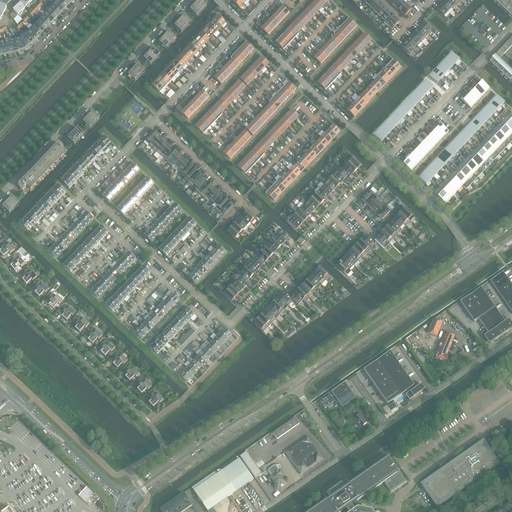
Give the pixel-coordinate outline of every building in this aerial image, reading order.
[(68,6),(61,0),(58,0),(56,2),(64,9),(68,6)] [(197,17),(207,7),(199,0),(190,10),(197,17)] [(373,10),(380,3),(376,0),(375,0),(369,6),(373,10)] [(397,9),(403,2),(400,0),(397,0),(393,5),(397,9)] [(455,4),(450,0),(446,0),(445,2),(452,8),(453,9),(457,5),(455,4)] [(506,11),(511,4),(511,2),(509,0),(502,7),(506,11)] [(322,8),(315,1),(311,4),(319,11),(322,8)] [(64,9),(56,2),(53,5),(61,13),(64,9)] [(400,13),(407,6),(403,2),(397,9),(400,13)] [(452,8),(445,2),(441,5),(448,12),(451,8),(453,10),(453,9),(452,8)] [(22,12),(25,8),(20,3),(13,11),(13,12),(10,15),(14,20),(18,25),(23,20),(18,15),(19,16),(22,13),(22,12)] [(377,14),(383,7),(380,3),(373,10),(377,14)] [(319,11),(311,4),(308,8),(315,15),(319,11)] [(61,13),(53,5),(50,9),(58,17),(61,13)] [(448,12),(441,5),(437,10),(436,11),(447,22),(449,21),(444,16),(448,12)] [(289,13),(282,6),(279,10),(286,17),(289,13)] [(405,17),(411,10),(407,6),(400,13),(405,17)] [(381,18),(387,11),(383,7),(377,14),(381,18)] [(315,15),(308,8),(304,12),(312,19),(315,15)] [(58,17),(50,9),(46,12),(50,16),(54,20),(58,17)] [(286,17),(279,10),(275,14),(282,20),(286,17)] [(385,21),(391,14),(387,11),(381,18),(385,21)] [(54,20),(50,16),(46,12),(43,16),(51,24),(54,20)] [(312,19),(304,12),(301,15),(308,22),(312,19)] [(282,20),(275,14),(272,17),(279,24),(282,20)] [(389,25),(395,18),(391,14),(385,21),(383,23),(387,26),(389,25)] [(225,23),(218,15),(214,20),(221,27),(225,23)] [(308,22),(301,15),(297,19),(305,26),(308,22)] [(51,24),(43,16),(40,20),(47,27),(51,24)] [(181,33),(191,23),(184,16),(174,27),(181,33)] [(279,24),(272,17),(268,21),(275,28),(279,24)] [(393,29),(398,24),(399,22),(395,18),(389,25),(387,26),(392,30),(393,29)] [(305,26),(297,19),(294,23),(301,30),(305,26)] [(350,19),(349,19),(345,23),(346,24),(353,30),(357,26),(350,19)] [(47,27),(40,20),(36,23),(44,31),(47,27)] [(221,27),(214,20),(210,24),(217,31),(221,27)] [(275,28),(268,21),(264,25),(272,32),(275,28)] [(426,22),(424,23),(420,27),(427,34),(429,35),(427,33),(431,30),(436,34),(437,33),(426,22)] [(44,31),(36,23),(33,27),(41,34),(44,31)] [(301,30),(294,23),(290,27),(299,34),(298,33),(301,30)] [(346,24),(345,23),(341,27),(342,28),(349,34),(353,30),(346,24)] [(217,31),(210,24),(206,28),(213,35),(217,31)] [(272,32),(264,25),(261,29),(268,35),(272,32)] [(41,34),(33,27),(29,30),(37,38),(41,34)] [(299,34),(290,27),(287,30),(294,37),(295,38),(299,34)] [(342,28),(341,27),(338,30),(339,31),(346,38),(349,34),(342,28)] [(427,34),(420,27),(417,31),(424,38),(425,39),(429,35),(427,34)] [(213,35),(206,28),(202,32),(209,39),(213,35)] [(37,38),(29,30),(26,34),(34,41),(37,38)] [(294,37),(287,30),(283,34),(290,41),(291,42),(295,38),(294,37)] [(339,31),(338,30),(334,34),(335,35),(342,42),(346,38),(339,31)] [(424,38),(417,31),(413,35),(420,41),(421,43),(425,39),(424,38)] [(166,50),(176,39),(169,32),(159,43),(165,49),(166,50)] [(209,39),(202,32),(198,36),(205,43),(209,39)] [(371,40),(364,33),(361,37),(368,44),(371,40)] [(34,41),(26,34),(23,37),(22,36),(22,37),(31,45),(34,41)] [(290,41),(283,34),(279,38),(286,45),(287,46),(291,42),(290,41)] [(335,35),(334,34),(334,35),(335,36),(331,39),(338,46),(342,42),(335,35)] [(420,41),(413,35),(409,39),(416,45),(417,47),(421,43),(420,41)] [(205,43),(198,36),(194,40),(201,47),(205,43)] [(31,45),(22,37),(19,40),(20,41),(25,51),(31,45)] [(368,44),(361,37),(357,41),(364,48),(368,44)] [(286,45),(279,38),(275,42),(282,49),(283,50),(287,46),(286,45)] [(338,46),(331,39),(328,43),(335,50),(338,46)] [(416,45),(409,39),(406,43),(412,49),(414,50),(413,49),(416,46),(417,47),(416,45)] [(25,51),(20,41),(19,40),(15,41),(17,52),(25,51)] [(201,47),(194,40),(190,45),(197,52),(201,47)] [(364,48),(357,41),(353,45),(361,51),(364,48)] [(247,43),(246,42),(242,46),(243,47),(250,54),(254,50),(247,43)] [(494,65),(501,58),(501,59),(504,55),(505,56),(508,58),(510,59),(511,60),(511,59),(511,49),(511,48),(511,46),(511,45),(508,42),(507,44),(506,45),(490,62),(494,65)] [(335,50),(328,43),(324,46),(331,53),(335,50)] [(412,49),(406,43),(402,47),(409,53),(410,55),(414,50),(412,49)] [(197,52),(190,45),(186,49),(193,56),(197,52)] [(361,51),(353,45),(350,48),(357,55),(361,51)] [(243,47),(242,46),(238,50),(239,51),(246,58),(250,54),(243,47)] [(331,53),(324,46),(321,50),(328,57),(331,53)] [(357,55),(350,48),(346,52),(354,59),(357,55)] [(150,66),(160,55),(153,49),(143,59),(150,65),(150,66)] [(193,56),(186,49),(182,53),(190,60),(193,56)] [(239,51),(238,50),(235,54),(236,55),(243,62),(246,58),(239,51)] [(328,57),(321,50),(317,54),(324,61),(328,57)] [(354,59),(346,52),(343,56),(350,62),(354,59)] [(190,60),(182,53),(178,57),(186,64),(190,60)] [(459,60),(451,53),(448,57),(455,64),(459,60)] [(236,55),(235,54),(231,58),(232,59),(239,66),(243,62),(236,55)] [(324,61),(317,54),(314,58),(321,64),(324,61)] [(350,62),(343,56),(339,59),(347,66),(350,62)] [(186,64),(178,57),(174,61),(182,68),(186,64)] [(268,64),(261,57),(258,61),(265,68),(268,64)] [(455,64),(448,57),(444,61),(452,68),(455,64)] [(232,59),(231,58),(232,59),(228,63),(235,70),(239,66),(232,59)] [(498,69),(504,62),(501,59),(501,58),(494,65),(498,69)] [(347,66),(339,59),(336,63),(343,70),(347,66)] [(182,68),(174,61),(170,65),(178,72),(179,73),(178,72),(182,68)] [(265,68),(258,61),(254,65),(261,71),(265,68)] [(401,68),(393,61),(390,65),(397,72),(401,68)] [(452,68),(444,61),(440,65),(448,72),(452,68)] [(501,73),(508,66),(504,62),(498,69),(501,73)] [(235,70),(228,63),(225,66),(232,73),(235,70)] [(343,70),(336,63),(332,67),(339,74),(341,75),(341,74),(340,73),(343,70)] [(135,82),(145,72),(138,65),(128,75),(135,82)] [(178,72),(170,65),(167,69),(174,76),(175,77),(179,73),(178,72)] [(261,71),(254,65),(251,68),(258,75),(261,71)] [(397,72),(390,65),(386,69),(393,76),(397,72)] [(448,72),(440,65),(436,69),(444,76),(448,72)] [(232,73),(225,66),(221,70),(228,77),(232,73)] [(505,76),(511,69),(508,66),(501,73),(505,76)] [(339,74),(332,67),(329,71),(336,77),(337,78),(341,75),(339,74)] [(258,75),(251,68),(247,72),(254,79),(258,75)] [(174,76),(167,69),(163,73),(170,80),(171,81),(175,77),(174,76)] [(393,76),(386,69),(382,73),(390,80),(393,76)] [(444,76),(436,69),(432,73),(440,80),(444,76)] [(228,77),(221,70),(218,74),(225,81),(228,77)] [(336,77),(329,71),(325,74),(332,81),(333,82),(337,78),(336,77)] [(254,79),(247,72),(243,76),(251,82),(254,79)] [(170,80),(163,73),(159,77),(167,84),(168,85),(171,81),(170,80)] [(390,80),(382,73),(378,77),(386,84),(390,80)] [(440,80),(432,73),(429,77),(436,84),(440,80)] [(225,81),(218,74),(214,78),(221,84),(225,81)] [(332,81),(325,74),(321,79),(328,85),(329,86),(333,82),(332,81)] [(251,82),(243,76),(240,80),(247,86),(251,82)] [(167,84),(159,77),(156,81),(163,88),(164,89),(168,85),(167,84)] [(386,84),(378,77),(374,81),(382,88),(386,84)] [(328,85),(321,79),(317,83),(324,89),(325,90),(329,86),(328,85)] [(433,88),(425,80),(421,84),(429,92),(433,88)] [(166,91),(164,89),(163,88),(156,81),(152,85),(159,92),(162,95),(166,91)] [(246,87),(239,81),(235,84),(242,91),(246,87)] [(382,88),(374,81),(370,85),(378,92),(382,88)] [(296,90),(288,82),(284,86),(292,94),(296,90)] [(489,89),(482,82),(478,86),(485,93),(489,89)] [(242,91),(235,84),(232,88),(239,95),(242,91)] [(429,92),(421,84),(418,88),(425,96),(429,92)] [(378,92),(370,85),(366,89),(374,96),(378,92)] [(292,94),(284,86),(280,90),(289,98),(292,94)] [(485,93),(478,86),(474,90),(482,97),(485,93)] [(239,95),(232,88),(228,92),(235,99),(239,95)] [(425,96),(418,88),(414,92),(422,100),(425,96)] [(374,96),(366,89),(362,94),(370,101),(374,96)] [(209,97),(202,90),(199,94),(206,101),(209,97)] [(289,98),(280,90),(277,94),(285,102),(289,98)] [(482,97),(474,90),(470,93),(478,101),(482,97)] [(235,99),(228,92),(224,96),(232,102),(235,99)] [(422,100),(414,92),(410,96),(418,103),(422,100)] [(478,101),(470,93),(466,97),(474,105),(478,101)] [(206,101),(199,94),(195,98),(202,105),(206,101)] [(285,102),(277,94),(273,98),(281,106),(285,102)] [(370,101),(362,94),(359,98),(366,105),(370,101)] [(232,102),(224,96),(221,99),(228,106),(232,102)] [(418,103),(410,96),(406,100),(414,107),(418,103)] [(504,103),(496,96),(493,100),(500,107),(504,103)] [(474,105),(466,97),(463,101),(470,109),(474,105)] [(202,105),(195,98),(191,102),(199,108),(202,105)] [(281,106),(273,98),(269,102),(277,110),(281,106)] [(366,105),(359,98),(355,102),(362,109),(366,105)] [(228,106),(221,99),(217,103),(225,110),(228,106)] [(414,107),(406,100),(403,104),(411,111),(414,107)] [(500,107),(493,100),(489,104),(497,111),(500,107)] [(199,108),(191,102),(188,105),(195,112),(199,108)] [(277,110),(269,102),(270,103),(267,107),(274,114),(277,110)] [(362,109),(355,102),(351,106),(358,113),(362,109)] [(225,110),(217,103),(214,107),(221,114),(222,115),(222,114),(221,113),(225,110)] [(411,111),(403,104),(399,108),(407,115),(411,111)] [(497,111),(489,104),(485,108),(493,115),(497,111)] [(195,112),(188,105),(184,109),(191,116),(195,112)] [(358,113),(351,106),(347,110),(354,117),(358,113)] [(221,114),(214,107),(210,111),(217,117),(218,118),(222,115),(221,114)] [(274,114),(267,107),(263,110),(270,117),(274,114)] [(407,115),(399,108),(395,112),(403,119),(407,115)] [(493,115),(485,108),(481,112),(489,119),(493,115)] [(191,116),(184,109),(181,113),(188,120),(191,116)] [(270,117),(263,110),(260,114),(267,121),(270,117)] [(299,117),(291,110),(288,113),(295,120),(299,117)] [(217,117),(210,111),(207,114),(214,121),(215,122),(218,118),(217,117)] [(90,129),(100,119),(93,112),(83,123),(90,129)] [(403,119),(395,112),(392,116),(399,123),(403,119)] [(489,119),(481,112),(478,115),(485,123),(489,119)] [(295,120),(288,113),(284,117),(291,124),(295,120)] [(214,121),(207,114),(203,118),(210,125),(211,126),(215,122),(214,121)] [(267,121),(260,114),(256,118),(263,125),(267,121)] [(485,123),(478,115),(474,119),(482,127),(485,123)] [(399,123),(392,116),(388,119),(396,127),(399,123)] [(291,124),(284,117),(281,121),(288,128),(291,124)] [(210,125),(203,118),(199,122),(206,129),(207,130),(211,126),(210,125)] [(263,125),(256,118),(253,122),(260,128),(263,125)] [(396,127),(388,119),(384,123),(392,131),(396,127)] [(482,127),(474,119),(470,123),(478,131),(482,127)] [(288,128),(281,121),(277,125),(284,131),(288,128)] [(206,129),(199,122),(195,126),(202,133),(203,134),(207,130),(206,129)] [(260,128),(253,122),(249,125),(256,132),(260,128)] [(392,131),(384,123),(380,127),(388,135),(392,131)] [(478,131),(470,123),(466,127),(474,134),(478,131)] [(256,132),(249,125),(245,129),(253,136),(256,132)] [(284,131),(277,125),(274,128),(281,135),(284,131)] [(340,132),(333,125),(328,129),(336,136),(340,132)] [(448,132),(441,125),(437,129),(445,136),(448,132)] [(511,133),(505,126),(499,132),(511,143),(511,141),(511,133)] [(388,135),(380,127),(377,131),(384,139),(388,135)] [(474,134),(466,127),(463,131),(470,138),(474,134)] [(74,146),(84,135),(77,128),(67,139),(74,146)] [(281,135),(274,128),(270,132),(277,139),(281,135)] [(336,136),(328,129),(325,133),(332,140),(336,136)] [(445,136),(437,129),(433,133),(441,140),(445,136)] [(251,137),(244,130),(241,134),(248,141),(251,137)] [(149,145),(158,135),(154,131),(147,139),(151,143),(149,145)] [(384,139),(377,131),(373,135),(381,143),(384,139)] [(470,138),(463,131),(459,135),(467,142),(470,138)] [(277,139),(270,132),(267,136),(274,143),(277,139)] [(499,132),(494,138),(505,149),(511,143),(499,132)] [(332,140),(325,133),(321,137),(328,145),(332,140)] [(441,140),(433,133),(429,137),(437,144),(441,140)] [(248,141),(241,134),(237,138),(244,145),(248,141)] [(153,149),(162,139),(161,138),(158,135),(149,145),(153,149)] [(467,142),(459,135),(455,139),(463,146),(467,142)] [(112,144),(103,136),(99,140),(107,147),(108,149),(112,144)] [(156,153),(166,143),(163,140),(165,138),(163,136),(161,138),(162,139),(153,149),(156,152),(156,153)] [(274,143),(267,136),(263,139),(270,146),(274,143)] [(328,145),(321,137),(317,142),(324,149),(328,145)] [(437,144),(429,137),(426,140),(433,148),(437,144)] [(244,145),(237,138),(234,142),(241,148),(244,145)] [(494,138),(488,144),(499,155),(505,149),(494,138)] [(270,146),(263,139),(260,143),(267,150),(270,146)] [(463,146),(455,139),(452,143),(459,150),(463,146)] [(107,147),(99,140),(95,144),(103,151),(107,147)] [(433,148),(426,140),(422,144),(430,152),(433,148)] [(241,148),(234,142),(230,145),(237,152),(241,148)] [(324,149),(317,142),(313,146),(320,153),(324,149)] [(170,146),(169,146),(166,143),(156,153),(160,156),(170,146)] [(267,150),(260,143),(256,147),(263,154),(264,155),(264,154),(263,153),(267,150)] [(459,150),(452,143),(448,147),(456,154),(459,150)] [(31,192),(66,155),(63,152),(65,150),(59,144),(18,187),(20,188),(26,194),(29,190),(31,192)] [(103,151),(95,144),(91,148),(99,155),(103,151)] [(165,159),(174,150),(170,147),(172,145),(171,144),(169,146),(170,146),(160,156),(162,154),(166,158),(165,159)] [(430,152),(422,144),(418,148),(426,156),(430,152)] [(488,144),(482,150),(494,161),(499,155),(488,144)] [(237,152),(230,145),(226,149),(234,156),(237,152)] [(320,153),(313,146),(309,150),(316,157),(320,153)] [(263,154),(256,147),(252,151),(260,158),(261,159),(264,155),(263,154)] [(456,154),(448,147),(444,151),(452,158),(456,154)] [(99,155),(91,148),(87,153),(95,160),(99,155)] [(426,156),(418,148),(414,152),(422,160),(426,156)] [(234,156),(226,149),(223,153),(230,160),(234,156)] [(169,163),(177,154),(177,153),(174,150),(165,159),(169,163)] [(316,157),(309,150),(305,154),(312,161),(316,157)] [(482,150),(477,156),(488,167),(494,161),(482,150)] [(173,167),(182,157),(181,157),(178,155),(180,152),(179,151),(177,153),(177,154),(169,163),(173,167)] [(260,158),(252,151),(249,155),(256,161),(257,162),(261,159),(260,158)] [(452,158),(444,151),(440,155),(448,162),(452,158)] [(422,160),(414,152),(411,156),(418,163),(422,160)] [(95,160),(87,153),(83,157),(91,164),(95,160)] [(312,161),(305,154),(301,158),(308,165),(312,161)] [(256,161),(249,155),(245,159),(252,165),(253,166),(257,162),(256,161)] [(448,162),(440,155),(437,158),(444,166),(448,162)] [(352,156),(347,160),(357,170),(361,165),(352,156)] [(418,163),(411,156),(407,160),(415,167),(418,163)] [(477,156),(471,162),(483,172),(488,167),(477,156)] [(91,164),(83,157),(79,161),(87,168),(91,164)] [(177,170),(185,161),(185,160),(182,157),(173,167),(174,165),(178,169),(177,170)] [(181,174),(189,165),(186,162),(188,160),(187,158),(185,160),(185,161),(177,170),(181,174)] [(308,165),(301,158),(297,162),(304,169),(308,165)] [(444,166),(437,158),(433,162),(441,170),(444,166)] [(252,165),(245,159),(241,163),(248,169),(249,170),(253,166),(252,165)] [(348,161),(344,165),(353,174),(354,173),(357,170),(347,160),(348,161)] [(415,167),(407,160),(403,164),(411,171),(415,167)] [(87,168),(79,161),(76,165),(84,173),(83,172),(87,168)] [(304,169),(297,162),(293,166),(301,174),(304,169)] [(441,170),(433,162),(429,166),(437,174),(441,170)] [(471,162),(466,167),(477,178),(483,172),(471,162)] [(248,169),(241,163),(237,167),(244,173),(246,174),(249,170),(248,169)] [(140,170),(132,164),(129,168),(136,174),(140,170)] [(76,165),(72,169),(80,177),(82,175),(83,176),(88,181),(90,179),(84,173),(76,165)] [(185,178),(193,169),(193,168),(189,165),(181,174),(185,178)] [(340,169),(349,178),(353,174),(354,176),(356,175),(354,173),(353,174),(344,165),(346,166),(342,170),(340,169)] [(188,182),(197,172),(194,169),(196,168),(194,166),(193,168),(193,169),(185,178),(186,177),(190,180),(188,182)] [(301,174),(293,166),(289,170),(297,178),(301,174)] [(437,174),(429,166),(426,170),(433,178),(437,174)] [(466,167),(460,173),(472,184),(477,178),(466,167)] [(136,174),(129,168),(125,172),(132,178),(136,174)] [(80,177),(72,169),(68,173),(77,181),(80,177)] [(340,169),(336,173),(344,180),(344,179),(347,176),(349,178),(340,169)] [(297,178),(289,170),(285,174),(284,174),(285,175),(293,182),(297,178)] [(433,178),(426,170),(422,174),(429,182),(433,178)] [(132,178),(125,172),(121,176),(128,182),(132,178)] [(192,186),(201,176),(200,175),(197,172),(188,182),(192,186)] [(335,172),(331,176),(332,177),(340,184),(343,181),(345,183),(346,181),(344,179),(344,180),(336,173),(335,172)] [(77,181),(68,173),(64,177),(73,185),(77,181)] [(196,190),(205,180),(202,177),(204,175),(203,174),(202,173),(200,175),(201,176),(192,186),(194,184),(198,187),(195,190),(196,190)] [(460,173),(455,179),(462,186),(466,190),(472,184),(460,173)] [(285,175),(284,174),(281,178),(289,186),(293,182),(285,175)] [(429,182),(422,174),(418,178),(426,186),(429,182)] [(128,182),(121,176),(117,179),(124,186),(128,182)] [(73,185),(64,177),(60,181),(69,189),(73,185)] [(154,184),(147,177),(143,181),(150,188),(154,184)] [(327,180),(336,188),(337,188),(340,184),(332,177),(328,181),(327,180)] [(281,178),(277,182),(278,182),(285,190),(289,186),(281,178)] [(124,186),(117,179),(114,183),(121,190),(124,186)] [(455,179),(449,185),(457,192),(462,187),(455,179)] [(209,184),(208,183),(205,180),(196,190),(199,194),(209,184)] [(327,180),(323,184),(332,193),(335,189),(337,191),(338,189),(337,188),(336,188),(327,180)] [(150,188),(143,181),(139,185),(146,192),(150,188)] [(203,197),(213,188),(210,185),(212,182),(210,181),(208,183),(209,184),(199,194),(203,197)] [(278,182),(277,182),(273,185),(274,186),(282,193),(285,190),(278,182)] [(121,190),(114,183),(110,187),(117,194),(121,190)] [(66,192),(57,184),(53,188),(62,196),(66,192)] [(324,185),(320,189),(328,197),(329,196),(332,193),(323,184),(324,185)] [(146,192),(139,185),(135,189),(142,196),(146,192)] [(274,186),(273,185),(269,189),(270,190),(278,197),(282,193),(274,186)] [(444,190),(443,191),(451,198),(457,192),(449,185),(444,190)] [(117,194),(110,187),(106,191),(113,198),(117,194)] [(62,196),(53,188),(50,192),(58,200),(62,196)] [(207,201),(217,191),(216,190),(213,188),(203,197),(207,201)] [(213,203),(221,195),(218,192),(220,190),(218,188),(216,190),(217,191),(207,201),(209,199),(213,203)] [(142,196),(135,189),(132,193),(139,200),(142,196)] [(270,190),(269,189),(265,194),(266,194),(274,202),(278,197),(270,190)] [(320,189),(316,194),(324,201),(327,197),(329,199),(331,198),(329,196),(328,197),(320,189)] [(365,204),(375,194),(370,190),(361,200),(365,204)] [(113,198),(106,191),(102,195),(109,202),(113,198)] [(443,191),(438,197),(441,200),(445,204),(451,198),(443,191)] [(58,200),(50,192),(46,196),(54,204),(58,200)] [(315,192),(311,196),(320,205),(321,204),(324,201),(316,194),(315,192)] [(139,200),(132,193),(128,197),(135,204),(139,200)] [(369,208),(379,198),(375,194),(365,204),(369,207),(367,209),(369,211),(370,209),(369,208)] [(225,198),(224,198),(221,195),(213,203),(214,203),(217,206),(215,208),(225,198)] [(54,204),(46,196),(42,200),(51,208),(54,204)] [(219,212),(229,202),(226,199),(227,197),(226,196),(224,198),(225,198),(215,208),(219,212)] [(311,196),(307,200),(316,209),(319,206),(321,208),(323,206),(321,204),(320,205),(311,196)] [(9,214),(19,203),(12,197),(2,207),(9,214)] [(135,204),(128,197),(124,201),(131,208),(135,204)] [(374,212),(383,202),(379,198),(369,208),(370,209),(374,212)] [(51,208),(42,200),(38,204),(47,212),(51,208)] [(307,200),(303,205),(312,213),(313,212),(316,209),(307,200)] [(131,208),(124,201),(120,205),(127,212),(131,208)] [(223,216),(233,206),(229,202),(219,212),(223,216)] [(378,216),(387,206),(385,208),(381,204),(383,202),(374,212),(377,215),(375,217),(377,218),(378,217),(378,216)] [(182,210),(174,203),(170,207),(178,215),(182,210)] [(47,212),(38,204),(35,208),(43,216),(47,212)] [(127,212),(120,205),(117,209),(124,216),(127,212)] [(303,205),(299,209),(308,217),(311,214),(313,216),(315,214),(313,212),(312,213),(303,205)] [(296,206),(292,210),(295,213),(304,222),(305,221),(308,217),(299,209),(296,206)] [(382,220),(391,210),(387,206),(378,216),(378,217),(382,220)] [(178,215),(170,207),(167,211),(174,219),(178,215)] [(43,216),(35,208),(31,212),(39,220),(43,216)] [(414,218),(404,208),(400,213),(410,222),(414,218)] [(174,219),(167,211),(163,215),(170,222),(174,219)] [(255,220),(246,211),(243,214),(241,213),(240,214),(242,216),(243,215),(252,224),(255,220)] [(39,220),(31,212),(27,216),(36,224),(39,220)] [(93,219),(86,212),(82,216),(90,223),(93,219)] [(295,213),(291,217),(300,226),(304,222),(305,224),(307,222),(305,221),(304,222),(295,213)] [(410,222),(400,213),(397,216),(395,215),(394,216),(395,218),(396,217),(406,226),(410,222)] [(170,222),(163,215),(159,219),(167,226),(170,222)] [(243,215),(242,216),(239,219),(247,226),(250,223),(251,224),(252,224),(243,215)] [(36,224),(27,216),(23,220),(32,228),(36,224)] [(90,223),(82,216),(78,220),(86,227),(90,223)] [(196,224),(189,217),(185,221),(193,228),(196,224)] [(291,217),(287,221),(296,230),(300,226),(291,217)] [(406,226),(396,217),(395,218),(392,221),(402,231),(400,229),(404,224),(406,227),(406,226)] [(167,226),(159,219),(155,223),(163,230),(167,226)] [(247,226),(239,219),(236,222),(234,220),(232,222),(234,224),(235,223),(245,232),(243,230),(247,226)] [(32,228),(23,220),(20,224),(28,232),(32,228)] [(86,227),(78,220),(75,224),(82,231),(86,227)] [(193,228),(185,221),(181,225),(189,232),(193,228)] [(402,231),(392,221),(388,225),(387,224),(385,225),(387,227),(388,226),(398,235),(402,231)] [(163,230),(155,223),(152,227),(159,234),(163,230)] [(245,232),(235,223),(234,224),(231,227),(241,236),(245,232)] [(82,231),(75,224),(71,227),(78,234),(82,231)] [(189,232),(181,225),(177,229),(185,236),(189,232)] [(108,233),(101,226),(97,230),(104,237),(108,233)] [(398,235),(388,226),(387,227),(384,230),(393,239),(398,235)] [(78,234),(71,227),(67,231),(75,238),(78,234)] [(159,234),(152,227),(148,231),(155,238),(159,234)] [(241,236),(231,227),(227,231),(235,238),(239,234),(241,237),(241,236)] [(289,237),(279,228),(275,232),(285,242),(286,241),(289,237)] [(185,236),(177,229),(174,233),(181,240),(185,236)] [(104,237),(97,230),(93,234),(101,241),(104,237)] [(393,239),(384,230),(380,234),(379,232),(377,234),(379,235),(379,234),(389,244),(393,239)] [(75,238),(67,231),(63,235),(71,242),(75,238)] [(155,238),(148,231),(144,235),(151,242),(155,238)] [(285,242),(275,232),(275,233),(277,235),(274,238),(272,237),(281,246),(284,243),(286,244),(288,243),(286,241),(285,242)] [(181,240),(174,233),(170,237),(178,244),(181,240)] [(101,241),(93,234),(89,237),(97,245),(101,241)] [(389,244),(379,234),(379,235),(375,239),(385,248),(389,244)] [(71,242),(63,235),(60,239),(67,246),(71,242)] [(375,244),(370,239),(365,235),(362,239),(360,237),(359,239),(360,240),(361,240),(371,249),(375,244)] [(97,245),(89,237),(86,241),(93,249),(97,245)] [(178,244),(170,237),(166,241),(174,248),(178,244)] [(281,246),(272,237),(268,242),(277,250),(278,249),(281,246)] [(67,246),(60,239),(56,243),(63,250),(67,246)] [(371,249),(361,240),(360,240),(357,244),(367,253),(371,249)] [(14,250),(10,244),(9,245),(6,241),(0,245),(0,246),(2,250),(0,251),(0,252),(3,257),(9,252),(10,254),(14,250)] [(93,249),(86,241),(82,245),(89,252),(93,249)] [(174,248),(166,241),(162,245),(170,252),(174,248)] [(277,250),(268,242),(269,243),(266,247),(264,245),(264,246),(273,254),(276,251),(278,253),(280,251),(278,249),(277,250)] [(63,250),(56,243),(52,247),(60,254),(63,250)] [(367,253),(357,244),(354,247),(352,246),(351,248),(352,249),(353,248),(363,258),(367,253)] [(89,252),(82,245),(78,249),(86,256),(89,252)] [(170,252),(162,245),(158,249),(166,256),(170,252)] [(226,252),(218,245),(214,249),(222,256),(226,252)] [(273,254),(264,246),(260,250),(269,258),(270,258),(273,254)] [(60,254),(52,247),(48,251),(56,258),(60,254)] [(363,258),(353,248),(352,249),(349,253),(358,261),(362,257),(363,258)] [(86,256),(78,249),(74,253),(82,260),(86,256)] [(222,256),(214,249),(210,253),(218,260),(222,256)] [(269,258),(260,250),(256,254),(258,255),(265,263),(269,259),(270,261),(272,259),(270,258),(269,258)] [(136,259),(128,252),(124,256),(132,263),(136,259)] [(82,260),(74,253),(71,257),(78,264),(82,260)] [(218,260),(210,253),(206,257),(214,264),(218,260)] [(358,261),(349,253),(345,256),(344,255),(342,256),(344,258),(345,257),(354,265),(352,264),(356,260),(358,261)] [(25,264),(20,258),(20,259),(19,258),(17,255),(10,260),(13,264),(11,266),(14,271),(20,266),(21,267),(25,264)] [(262,266),(265,263),(258,255),(254,259),(253,258),(252,258),(261,267),(262,266)] [(132,263),(124,256),(121,260),(128,267),(132,263)] [(78,264),(71,257),(67,261),(74,268),(78,264)] [(214,264),(206,257),(203,261),(210,268),(214,264)] [(345,257),(344,258),(340,261),(350,271),(350,270),(354,265),(345,257)] [(261,267),(252,258),(248,262),(257,271),(261,267),(262,269),(264,268),(262,266),(261,267)] [(128,267),(121,260),(117,264),(124,271),(128,267)] [(74,268),(67,261),(63,265),(71,272),(74,268)] [(210,268),(203,261),(199,265),(207,272),(210,268)] [(350,271),(340,261),(336,266),(346,275),(350,271)] [(257,271),(248,262),(245,266),(253,275),(254,274),(257,271)] [(124,271),(117,264),(113,268),(120,275),(124,271)] [(207,272),(199,265),(195,269),(203,276),(207,272)] [(150,273),(143,266),(139,270),(146,277),(150,273)] [(253,275),(245,266),(244,267),(246,268),(242,272),(250,279),(253,276),(255,277),(256,276),(254,274),(253,275)] [(330,276),(320,267),(316,271),(326,281),(330,276)] [(120,275),(113,268),(109,272),(117,279),(120,275)] [(37,277),(32,271),(31,272),(28,269),(22,274),(25,278),(22,280),(27,284),(32,280),(33,281),(37,277)] [(203,276),(195,269),(192,272),(199,280),(203,276)] [(146,277),(139,270),(135,274),(143,281),(146,277)] [(326,281),(316,271),(312,275),(311,273),(309,275),(311,276),(312,276),(321,285),(326,281)] [(117,279),(109,272),(106,275),(113,283),(117,279)] [(199,280),(192,272),(188,277),(195,284),(199,280)] [(250,279),(242,272),(238,276),(246,283),(246,282),(250,279)] [(494,287),(507,278),(504,272),(491,281),(494,287)] [(143,281),(135,274),(131,278),(139,285),(143,281)] [(113,283),(106,275),(102,279),(109,286),(113,283)] [(246,283),(238,276),(234,280),(243,289),(244,289),(242,287),(245,284),(247,286),(248,284),(246,282),(246,283)] [(321,285),(312,276),(311,276),(307,280),(317,289),(321,285)] [(139,285),(131,278),(128,282),(135,289),(139,285)] [(498,291),(511,282),(507,278),(494,287),(498,291)] [(109,286),(102,279),(98,283),(106,290),(109,286)] [(243,289),(234,280),(236,282),(232,286),(240,293),(240,292),(243,289)] [(317,289),(307,280),(304,284),(303,282),(301,284),(302,285),(303,284),(312,293),(316,289),(317,289)] [(49,289),(44,284),(43,285),(40,281),(34,287),(37,291),(35,293),(39,297),(44,292),(45,293),(49,289)] [(135,289),(128,282),(124,285),(131,293),(135,289)] [(501,296),(511,288),(511,284),(511,282),(498,291),(501,296)] [(106,290),(98,283),(94,287),(102,294),(106,290)] [(303,284),(302,285),(299,289),(309,298),(307,296),(311,292),(312,293),(303,284)] [(131,293),(124,285),(120,289),(128,296),(131,293)] [(240,293),(232,286),(228,290),(226,288),(236,297),(239,294),(241,296),(242,294),(240,292),(240,293)] [(102,294),(94,287),(91,291),(98,298),(102,294)] [(236,297),(226,288),(222,292),(232,302),(236,297)] [(485,293),(482,288),(472,294),(476,299),(485,293)] [(504,301),(511,295),(511,288),(501,296),(504,301)] [(128,296),(120,289),(117,293),(124,300),(128,296)] [(309,298),(299,289),(296,292),(294,291),(293,292),(294,294),(295,293),(305,302),(309,298)] [(169,291),(165,295),(168,297),(175,304),(176,305),(179,301),(179,300),(172,293),(169,291)] [(293,301),(287,296),(283,292),(279,296),(278,294),(276,296),(278,297),(279,297),(288,306),(293,301)] [(59,305),(63,301),(57,296),(56,296),(53,293),(47,300),(51,303),(49,305),(53,309),(58,304),(59,305)] [(124,300),(117,293),(113,297),(120,304),(124,300)] [(305,302),(295,293),(294,294),(291,298),(298,305),(302,300),(305,303),(305,302)] [(485,293),(476,299),(479,304),(489,297),(485,293)] [(464,307),(476,299),(472,294),(461,302),(464,307)] [(166,296),(162,300),(164,301),(171,308),(172,309),(174,307),(176,305),(175,304),(168,297),(167,298),(166,296)] [(120,304),(113,297),(109,301),(116,308),(120,304)] [(279,297),(278,297),(275,301),(284,310),(288,306),(279,297)] [(489,297),(479,304),(483,309),(492,302),(489,297)] [(468,312),(479,304),(476,299),(464,307),(468,312)] [(116,308),(109,301),(105,305),(113,312),(116,308)] [(164,301),(160,305),(168,313),(172,309),(171,308),(164,301)] [(284,310),(275,301),(271,305),(270,303),(268,305),(270,306),(270,305),(280,315),(284,310)] [(492,302),(483,309),(486,314),(495,307),(492,302)] [(64,304),(59,309),(64,314),(62,317),(67,321),(71,315),(72,316),(76,312),(70,307),(70,308),(66,305),(64,304)] [(471,317),(483,309),(479,304),(468,312),(471,317)] [(160,305),(157,309),(164,316),(168,313),(160,305)] [(270,305),(270,306),(266,310),(276,319),(274,317),(278,313),(280,315),(270,305)] [(155,307),(151,311),(153,313),(161,320),(164,316),(157,309),(155,307)] [(495,307),(486,314),(490,319),(499,312),(495,307)] [(195,315),(187,308),(183,312),(191,319),(195,315)] [(475,322),(486,314),(483,309),(471,317),(475,322)] [(276,319),(266,310),(263,313),(261,312),(260,313),(261,315),(262,314),(272,323),(276,319)] [(191,319),(183,312),(179,316),(187,323),(191,319)] [(499,312),(490,319),(493,324),(502,317),(499,312)] [(153,313),(149,317),(157,324),(161,320),(153,313)] [(262,314),(261,315),(258,318),(268,328),(272,323),(262,314)] [(482,324),(490,319),(486,314),(475,322),(479,319),(482,324)] [(85,328),(89,324),(84,319),(83,319),(79,316),(74,323),(77,326),(75,328),(80,332),(84,327),(85,328)] [(187,323),(179,316),(175,319),(183,327),(187,323)] [(149,317),(145,321),(153,328),(157,324),(149,317)] [(506,322),(502,317),(493,324),(496,329),(506,322)] [(268,328),(258,318),(254,323),(263,332),(268,328)] [(144,319),(140,323),(142,325),(149,331),(150,332),(153,328),(145,321),(144,319)] [(183,327),(175,319),(172,323),(180,331),(183,327)] [(436,337),(442,322),(433,319),(427,333),(436,337)] [(486,329),(493,324),(490,319),(482,324),(486,329)] [(506,322),(496,329),(502,336),(511,330),(511,328),(511,322),(510,319),(506,322)] [(140,323),(136,327),(138,329),(145,335),(146,336),(150,332),(149,331),(142,325),(140,323)] [(180,331),(172,323),(168,327),(176,335),(180,331)] [(489,334),(496,329),(493,324),(486,329),(489,334)] [(222,326),(218,330),(220,332),(227,339),(228,340),(232,335),(231,335),(222,326)] [(136,327),(132,331),(134,333),(141,339),(142,340),(146,336),(145,335),(138,329),(136,327)] [(176,335),(168,327),(164,331),(172,339),(176,335)] [(98,340),(102,336),(97,331),(96,331),(93,328),(87,334),(90,337),(88,340),(93,344),(97,339),(98,340)] [(502,336),(496,329),(489,334),(485,337),(490,344),(494,341),(502,336)] [(172,339),(164,331),(160,335),(168,342),(172,339)] [(220,332),(216,336),(224,343),(228,340),(227,339),(220,332)] [(412,340),(418,336),(415,332),(405,340),(409,345),(411,344),(410,342),(412,341),(412,340)] [(447,355),(455,336),(445,332),(437,351),(437,352),(435,351),(433,356),(435,357),(434,359),(445,364),(448,356),(447,355)] [(214,334),(210,338),(213,340),(220,347),(221,347),(224,343),(216,336),(214,334)] [(168,342),(160,335),(157,339),(165,346),(168,342)] [(165,346),(157,339),(153,343),(161,350),(165,346)] [(105,340),(100,346),(103,350),(101,352),(105,356),(108,354),(110,356),(113,354),(116,350),(115,348),(109,343),(109,344),(105,340)] [(213,340),(209,344),(216,351),(217,351),(221,347),(220,347),(213,340)] [(206,341),(203,345),(212,355),(213,355),(217,351),(216,351),(209,344),(206,341)] [(161,350),(153,343),(149,347),(157,354),(161,350)] [(203,345),(199,349),(209,358),(209,359),(213,355),(212,355),(203,345)] [(199,349),(195,353),(198,356),(205,362),(206,363),(209,359),(209,358),(199,349)] [(380,366),(394,357),(390,351),(377,361),(380,366)] [(127,361),(122,355),(121,356),(118,353),(112,358),(116,362),(113,364),(117,369),(122,364),(123,365),(127,361)] [(198,356),(194,360),(202,367),(206,363),(205,362),(198,356)] [(384,371),(397,361),(394,357),(380,366),(384,371)] [(194,360),(190,364),(197,370),(198,371),(202,367),(194,360)] [(188,361),(184,365),(187,367),(194,374),(194,375),(198,371),(197,370),(190,364),(188,361)] [(367,375),(380,366),(377,361),(363,370),(367,375)] [(387,375),(400,366),(397,361),(384,371),(387,375)] [(140,373),(134,368),(134,369),(131,365),(125,371),(128,374),(125,377),(130,381),(135,376),(136,377),(140,373)] [(370,380),(384,371),(380,366),(367,375),(370,380)] [(390,380),(404,371),(400,366),(387,375),(390,380)] [(187,367),(183,371),(191,379),(194,375),(194,374),(187,367)] [(183,371),(179,375),(186,382),(187,383),(191,379),(183,371)] [(374,385),(387,375),(384,371),(370,380),(374,385)] [(394,385),(407,376),(404,371),(390,380),(394,385)] [(377,389),(390,380),(387,375),(374,385),(377,389)] [(397,390),(410,380),(407,376),(394,385),(397,390)] [(152,386),(146,381),(146,382),(141,377),(135,382),(140,387),(137,389),(141,394),(147,389),(148,390),(152,386)] [(380,394),(394,385),(390,380),(377,389),(380,394)] [(401,395),(414,386),(410,380),(397,390),(401,395)] [(335,397),(348,388),(345,383),(331,392),(335,397)] [(409,400),(422,392),(421,392),(425,389),(421,384),(418,387),(418,386),(405,395),(409,400)] [(384,399),(397,390),(394,385),(380,394),(384,399)] [(338,402),(352,393),(348,388),(335,397),(338,402)] [(387,404),(401,395),(397,390),(384,399),(387,404)] [(163,400),(158,394),(158,395),(155,391),(148,397),(151,400),(149,402),(153,407),(156,405),(158,407),(161,405),(159,403),(163,400)] [(342,407),(355,398),(352,393),(338,402),(342,407)] [(332,404),(335,402),(330,396),(320,403),(321,405),(320,406),(321,408),(323,407),(324,409),(327,407),(328,408),(333,405),(332,404)] [(391,413),(399,407),(395,402),(383,410),(385,413),(385,414),(387,416),(391,413)] [(367,422),(362,417),(365,415),(359,407),(356,410),(359,414),(354,419),(361,427),(359,428),(360,428),(367,422)] [(345,424),(343,422),(345,420),(341,417),(340,418),(339,418),(335,422),(340,428),(345,424)] [(277,439),(299,424),(295,418),(273,433),(277,439)] [(323,459),(308,437),(285,452),(300,475),(323,459)] [(503,463),(493,449),(486,438),(453,461),(422,483),(439,507),(503,463)] [(246,452),(240,457),(255,478),(261,474),(246,452)] [(352,505),(384,482),(391,492),(406,482),(388,456),(350,483),(347,478),(323,495),(326,500),(307,511),(340,511),(346,509),(348,511),(373,511),(372,509),(357,507),(354,509),(352,505)] [(253,480),(239,459),(194,490),(208,511),(253,480)] [(280,476),(283,474),(280,470),(275,464),(267,470),(271,476),(278,486),(284,482),(280,476)] [(94,494),(87,487),(78,496),(86,503),(94,494)] [(0,511),(0,492),(1,492),(0,490),(0,511),(12,511),(9,508),(3,511),(0,511)] [(182,511),(192,506),(187,498),(183,493),(160,509),(162,511),(182,511)]
